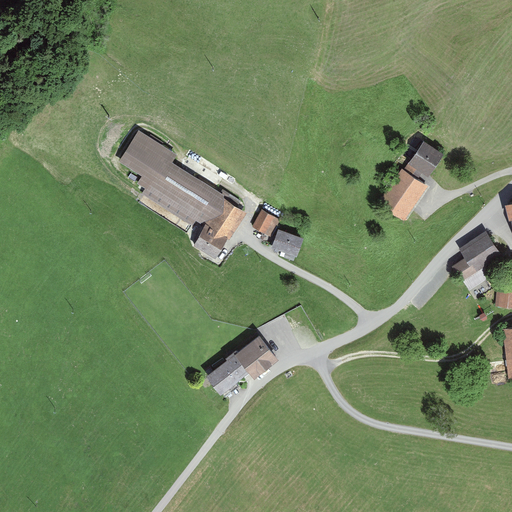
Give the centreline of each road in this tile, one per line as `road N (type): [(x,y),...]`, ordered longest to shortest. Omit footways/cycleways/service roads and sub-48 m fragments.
road 1 (unclassified): [(157,511),(253,388),(372,323),(511,190)]
road 2 (track): [(329,367),(356,356),(458,359),(505,319)]
